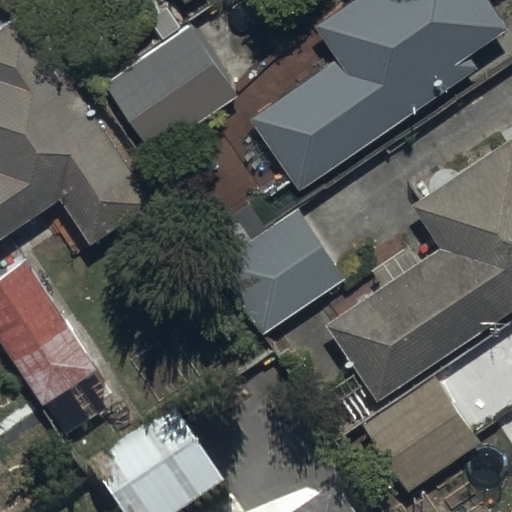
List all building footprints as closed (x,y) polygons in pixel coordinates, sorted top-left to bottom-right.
[(507,14),(497,0),(341,0),(317,17),(338,48),(250,109),(301,182),(481,57),(470,40),(507,14)] [(0,227),(60,189),(88,233),(146,196),(24,3),(0,18),(0,227)] [(236,86),(188,15),(102,74),(150,145),(236,86)] [(511,126),(407,197),(437,241),(333,311),(385,389),(511,303),(511,126)] [(345,272),(295,199),(210,257),(260,330),(345,272)] [(25,253),(0,269),(0,334),(40,397),(95,361),(25,253)] [(481,431),(434,367),(366,417),(413,481),(481,431)] [(176,412),(93,469),(123,511),(193,511),(228,487),(176,412)] [(355,511),(344,495),(318,511),(355,511)]
